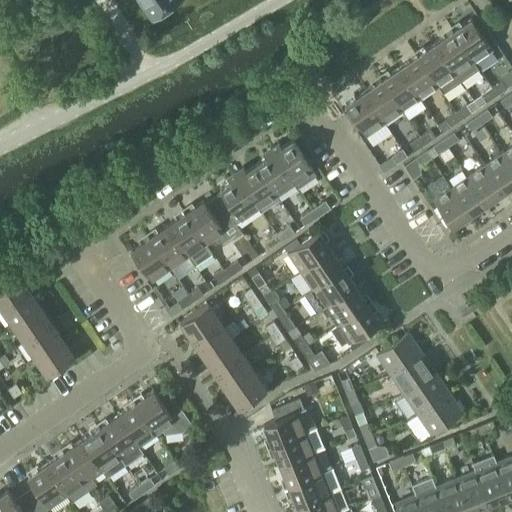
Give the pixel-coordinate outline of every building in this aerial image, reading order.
[(145,0),(153,14),(178,0),(145,0)] [(472,17),(453,30),(474,61),(492,48),(472,17)] [(453,30),(435,42),(461,80),(479,67),(474,61),(453,30)] [(435,42),(418,54),(438,85),(443,91),(461,80),(435,42)] [(418,54),(400,66),(420,97),(438,85),(418,54)] [(400,66),(382,78),(402,109),(420,97),(400,66)] [(382,78),(364,91),(384,121),(402,109),(382,78)] [(502,79),(491,86),(497,94),(507,87),(502,79)] [(497,94),(491,86),(481,93),(486,101),(497,94)] [(384,121),(364,91),(345,103),(366,134),(384,121)] [(511,101),(511,93),(511,92),(500,99),(506,106),(511,101)] [(452,105),(456,111),(461,118),(472,111),(466,103),(466,104),(462,98),(452,105)] [(487,108),(477,115),(482,122),(492,115),(487,108)] [(461,118),(456,111),(445,118),(450,125),(461,118)] [(482,122),(477,115),(467,122),(472,129),(482,122)] [(437,123),(420,135),(425,143),(442,131),(437,123)] [(454,131),(443,138),(448,145),(458,138),(454,131)] [(425,143),(420,135),(410,142),(415,150),(425,143)] [(279,140),(271,145),(295,182),(298,186),(316,173),(292,138),(282,145),(279,140)] [(448,145),(443,138),(433,145),(438,152),(448,145)] [(511,143),(502,151),(511,166),(511,143)] [(266,156),(256,163),(278,194),(295,182),(271,145),(263,151),(266,156)] [(392,154),(396,161),(407,154),(402,147),(392,154)] [(416,156),(421,163),(431,156),(426,149),(416,156)] [(511,166),(502,151),(486,161),(505,189),(511,184),(511,166)] [(486,161),(468,174),(486,201),(505,189),(486,161)] [(243,164),(235,170),(260,206),(278,194),(256,163),(246,169),(243,164)] [(222,190),(216,193),(234,219),(239,216),(241,218),(260,206),(235,170),(227,175),(230,180),(220,187),(222,190)] [(468,174),(450,186),(469,213),(486,201),(468,174)] [(469,213),(450,186),(434,197),(452,225),(469,213)] [(204,199),(184,211),(206,242),(216,235),(222,244),(242,231),(234,219),(216,193),(205,201),(204,199)] [(325,199),(313,207),(318,215),(330,206),(325,199)] [(318,215),(313,207),(300,216),(305,223),(318,215)] [(184,211),(167,223),(194,263),(211,252),(205,243),(206,242),(184,211)] [(167,223),(150,235),(170,266),(187,255),(194,264),(194,263),(167,223)] [(289,224),(277,232),(282,239),(294,231),(289,224)] [(288,251),(300,269),(332,248),(319,229),(288,251)] [(282,239),(277,232),(264,241),(269,247),(282,239)] [(170,266),(150,235),(131,248),(152,279),(170,266)] [(300,269),(312,287),(344,266),(332,248),(300,269)] [(237,261),(224,269),(229,276),(242,268),(237,261)] [(316,310),(324,305),(356,284),(344,266),(312,287),(304,293),(316,310)] [(0,279),(0,304),(2,308),(30,289),(16,269),(0,279)] [(229,276),(224,269),(213,276),(217,283),(229,276)] [(251,275),(258,286),(265,281),(258,271),(251,275)] [(324,305),(337,323),(368,302),(356,284),(324,305)] [(198,285),(188,292),(193,299),(203,292),(198,285)] [(242,293),(248,301),(256,296),(250,287),(242,293)] [(268,302),(275,312),(282,307),(276,297),(277,296),(272,288),(263,294),(268,302)] [(2,308),(14,325),(42,307),(31,291),(30,289),(2,308)] [(193,299),(188,292),(178,299),(183,307),(193,299)] [(256,296),(248,301),(259,318),(267,313),(256,296)] [(180,321),(192,338),(220,319),(208,302),(180,321)] [(368,302),(337,323),(349,341),(350,341),(367,330),(380,320),(368,302)] [(14,325),(26,342),(53,323),(42,307),(14,325)] [(282,307),(275,312),(287,330),(295,325),(282,307)] [(192,338),(204,355),(232,337),(220,319),(192,338)] [(265,326),(271,334),(279,328),(274,320),(265,326)] [(26,342),(36,358),(64,339),(53,323),(26,342)] [(285,337),(279,328),(271,334),(277,342),(285,337)] [(367,330),(350,341),(354,347),(370,336),(367,330)] [(376,352),(390,372),(422,351),(408,330),(376,352)] [(300,332),(293,336),(300,347),(307,342),(302,334),(300,332)] [(204,355),(216,373),(244,354),(232,337),(204,355)] [(64,339),(36,358),(47,373),(74,354),(64,339)] [(307,342),(300,347),(307,358),(314,353),(307,342)] [(314,353),(307,358),(314,368),(330,362),(321,348),(314,353)] [(390,372),(404,392),(435,371),(422,351),(390,372)] [(216,373),(227,389),(254,371),(244,354),(216,373)] [(288,361),(294,369),(302,364),(296,356),(288,361)] [(254,371),(227,389),(239,407),(266,388),(254,371)] [(404,392),(417,412),(449,391),(435,371),(404,392)] [(341,380),(345,391),(354,387),(350,376),(341,380)] [(314,380),(304,385),(307,393),(318,388),(314,380)] [(8,387),(14,395),(22,390),(16,382),(8,387)] [(153,388),(135,401),(156,432),(165,427),(168,430),(182,429),(192,423),(185,413),(166,386),(156,393),(153,388)] [(354,387),(345,391),(350,403),(358,400),(354,387)] [(449,391),(417,412),(431,433),(463,411),(449,391)] [(264,423),(272,444),(315,427),(316,426),(304,407),(300,396),(271,407),(276,419),(264,423)] [(135,401),(117,413),(144,452),(145,451),(140,444),(156,432),(135,401)] [(355,415),(362,434),(370,431),(363,412),(355,415)] [(117,413),(100,425),(126,464),(144,452),(117,413)] [(340,418),(348,439),(356,435),(348,415),(340,418)] [(492,420),(482,425),(484,433),(496,428),(492,420)] [(100,425),(82,438),(108,476),(126,464),(100,425)] [(484,433),(482,425),(470,430),(473,438),(484,433)] [(272,444),(280,464),(315,449),(323,446),(315,427),(272,444)] [(370,431),(362,434),(367,448),(376,445),(370,431)] [(454,437),(441,441),(444,449),(456,444),(454,437)] [(82,438),(64,450),(90,488),(97,483),(92,477),(101,471),(106,478),(108,476),(82,438)] [(444,449),(441,441),(429,446),(432,453),(444,449)] [(350,447),(354,457),(363,454),(359,443),(350,447)] [(280,464),(288,485),(323,470),(315,449),(280,464)] [(64,450),(46,463),(68,493),(72,500),(90,488),(64,450)] [(413,453),(401,457),(404,465),(416,461),(413,453)] [(363,454),(354,457),(359,470),(368,467),(363,454)] [(493,454),(473,462),(476,469),(490,503),(510,495),(496,461),(493,454)] [(511,454),(496,461),(510,495),(511,494),(511,454)] [(404,465),(401,457),(389,462),(392,470),(404,465)] [(164,465),(169,473),(179,465),(174,458),(164,465)] [(31,486),(24,491),(38,511),(40,511),(68,493),(46,463),(31,473),(28,475),(34,484),(31,486)] [(288,485),(296,504),(339,487),(331,467),(323,470),(288,485)] [(476,469),(456,477),(469,511),(490,503),(476,469)] [(361,480),(368,499),(379,494),(372,475),(361,480)] [(149,476),(139,483),(144,490),(154,483),(149,476)] [(432,476),(412,484),(416,493),(423,511),(446,511),(436,485),(432,476)] [(456,477),(436,485),(446,511),(467,511),(469,511),(456,477)] [(144,490),(139,483),(129,490),(134,497),(144,490)] [(296,504),(299,511),(334,511),(339,510),(348,507),(339,487),(296,504)] [(8,488),(0,494),(0,511),(38,511),(24,491),(15,498),(8,488)] [(104,508),(107,511),(113,511),(120,508),(108,493),(98,500),(104,508)] [(423,511),(416,493),(395,501),(399,511),(423,511)] [(379,494),(368,499),(372,498),(376,510),(384,507),(380,495),(379,494)] [(152,496),(131,511),(156,511),(158,511),(152,496)]
